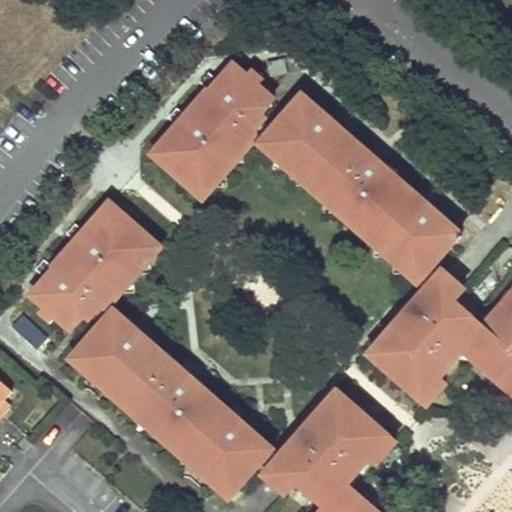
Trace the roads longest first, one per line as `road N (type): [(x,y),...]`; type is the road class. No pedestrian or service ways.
road 1 (residential): [(181,0),(62,117),(0,194)]
road 2 (residential): [(511,109),(371,0)]
